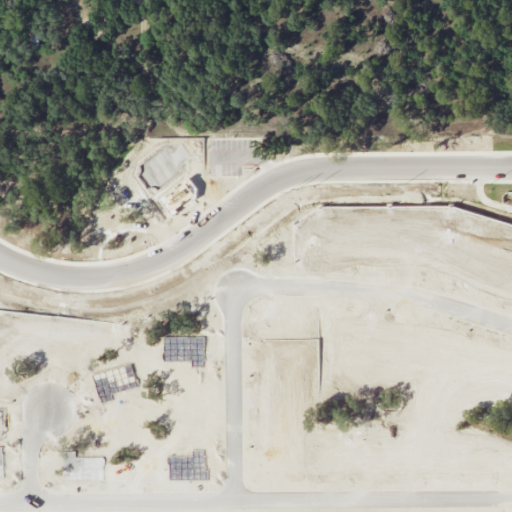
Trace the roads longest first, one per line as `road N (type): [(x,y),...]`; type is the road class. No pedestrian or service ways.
road 1 (residential): [(0,258),(50,277),(103,280),(194,249),(268,190),(312,173),(511,170)]
road 2 (residential): [(0,503),(511,501)]
road 3 (residential): [(511,329),(421,300),(236,285)]
road 4 (residential): [(236,285),(243,502)]
